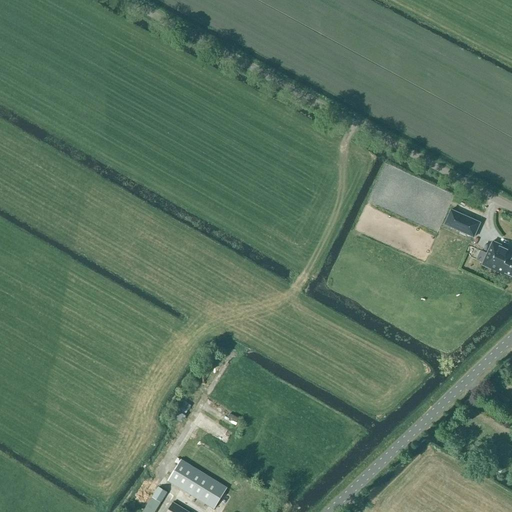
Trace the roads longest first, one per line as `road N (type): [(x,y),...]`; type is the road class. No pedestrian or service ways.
road 1 (unclassified): [(511,213),(120,0)]
road 2 (unclassified): [(332,511),(511,343)]
